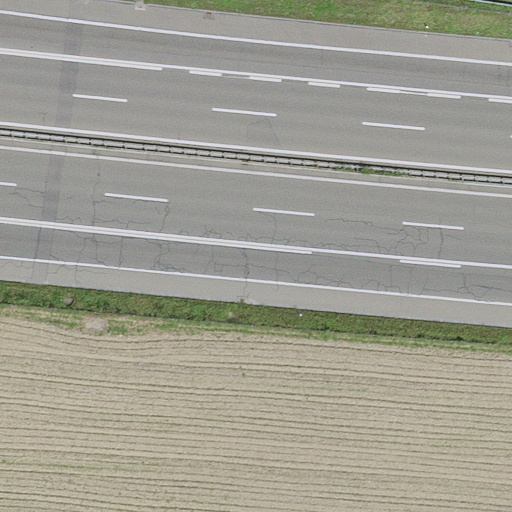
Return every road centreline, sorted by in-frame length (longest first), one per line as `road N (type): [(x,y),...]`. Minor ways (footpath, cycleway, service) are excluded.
road 1 (motorway): [(511,132),(158,99)]
road 2 (motorway): [(0,182),(318,214)]
road 3 (motorway): [(0,210),(318,214)]
road 4 (motorway): [(318,214),(511,231)]
road 5 (motorway): [(158,99),(0,60)]
road 6 (motorway): [(158,99),(0,83)]
